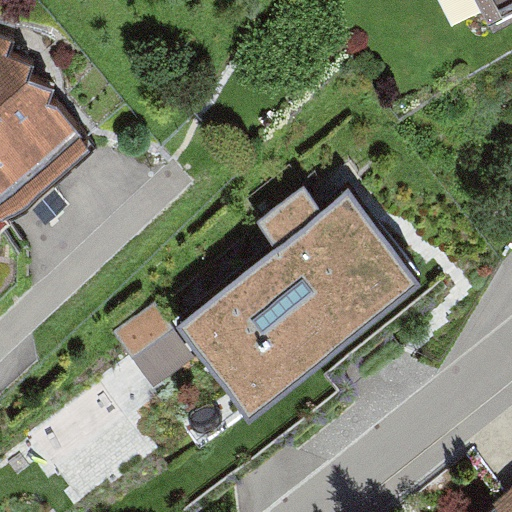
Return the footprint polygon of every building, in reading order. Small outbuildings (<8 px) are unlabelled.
[(511,0),(482,0),(490,14),(511,3),(511,0)] [(0,213),(6,220),(95,146),(45,96),(50,84),(21,73),(28,61),(2,53),(8,36),(0,34),(0,213)] [(64,113),(95,145),(120,121),(89,89),(64,113)] [(176,330),(250,424),(423,287),(348,191),(322,213),(306,188),(258,222),(275,248),(176,330)] [(195,359),(156,305),(116,334),(154,388),(195,359)] [(112,448),(142,428),(109,379),(36,427),(60,463),(103,435),(112,448)] [(511,511),(511,480),(472,511),(511,511)]
